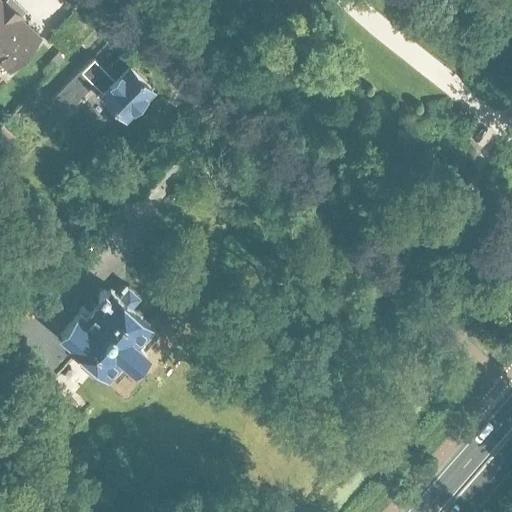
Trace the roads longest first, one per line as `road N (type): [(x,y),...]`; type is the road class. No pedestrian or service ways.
road 1 (residential): [(508,389),(98,0)]
road 2 (primary): [(511,408),(421,511)]
